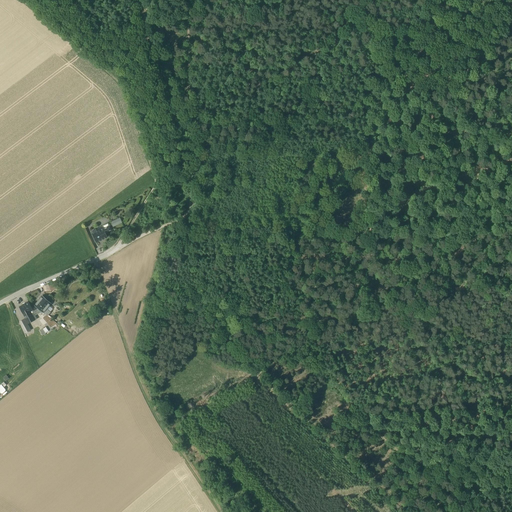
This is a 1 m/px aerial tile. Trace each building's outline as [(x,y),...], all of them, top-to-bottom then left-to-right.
[(120,218),(111,222),(113,227),(122,223),(120,218)] [(101,226),(103,229),(105,232),(110,229),(107,223),(101,226)] [(107,237),(105,232),(103,229),(92,234),(96,242),(107,237)] [(55,283),(49,286),(51,291),(57,288),(55,283)] [(43,296),(35,306),(39,309),(42,312),(43,313),(47,316),(51,312),(47,309),(49,306),(51,303),(43,296)] [(33,312),(39,309),(35,306),(32,308),(29,302),(19,307),(29,324),(34,321),(34,320),(36,318),(35,316),(33,312)] [(26,329),(27,332),(30,330),(25,320),(19,323),(23,331),(26,329)]
